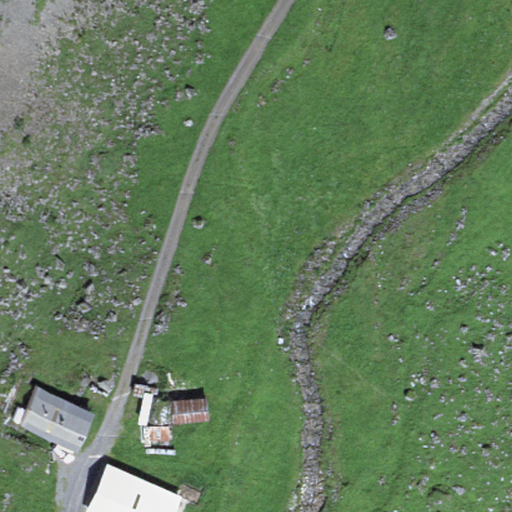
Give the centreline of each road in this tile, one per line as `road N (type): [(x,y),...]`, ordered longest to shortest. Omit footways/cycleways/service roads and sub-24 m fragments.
road 1 (track): [(286,0),(216,117),(107,432),(82,472),(71,511)]
road 2 (track): [(102,441),(162,466),(217,472)]
